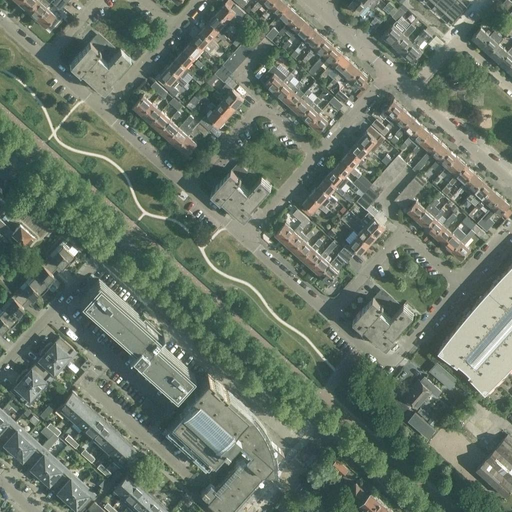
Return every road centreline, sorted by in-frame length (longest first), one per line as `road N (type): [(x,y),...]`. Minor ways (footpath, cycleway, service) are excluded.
road 1 (tertiary): [(328,429),(117,239)]
road 2 (residential): [(232,453),(212,476),(187,474),(85,383),(107,356)]
road 3 (tertiary): [(117,239),(0,134)]
road 4 (residential): [(511,182),(412,91)]
road 5 (tertiary): [(419,511),(328,429)]
